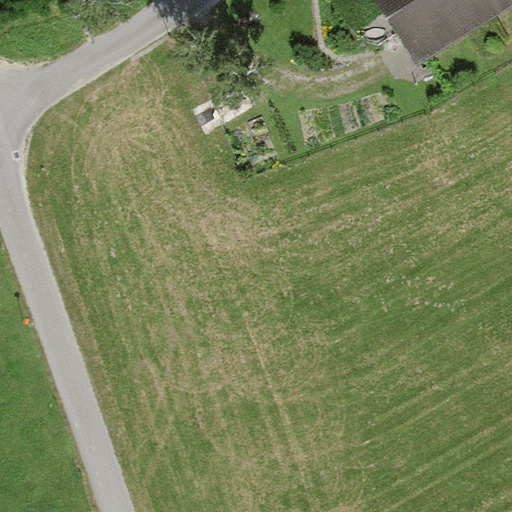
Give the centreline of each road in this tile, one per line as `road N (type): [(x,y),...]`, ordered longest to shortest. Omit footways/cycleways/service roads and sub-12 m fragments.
road 1 (unclassified): [(120,511),(0,162)]
road 2 (track): [(189,0),(60,84),(0,107)]
